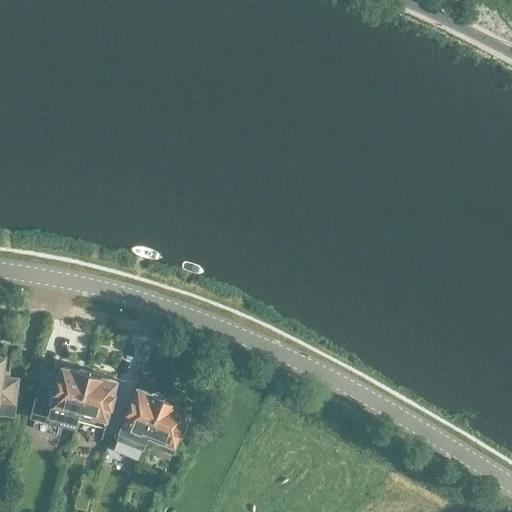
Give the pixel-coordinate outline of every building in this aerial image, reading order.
[(0,418),(14,420),(19,378),(3,376),(6,350),(3,350),(2,356),(0,355),(0,418)] [(79,418),(91,371),(79,368),(77,370),(64,366),(62,374),(61,379),(59,378),(56,388),(41,384),(32,416),(76,428),(77,427),(79,418)] [(103,374),(91,371),(79,418),(77,427),(104,434),(111,406),(113,407),(116,393),(114,392),(115,388),(117,380),(104,377),(103,374)] [(114,437),(144,449),(165,396),(154,391),(152,393),(140,388),(135,399),(132,398),(127,411),(125,411),(114,437)] [(177,401),(165,396),(144,449),(170,460),(181,433),(182,434),(187,421),(184,419),(185,415),(187,416),(190,408),(178,403),(177,401)] [(103,464),(95,488),(102,491),(112,467),(103,464)] [(83,478),(75,508),(87,511),(95,481),(83,478)]
